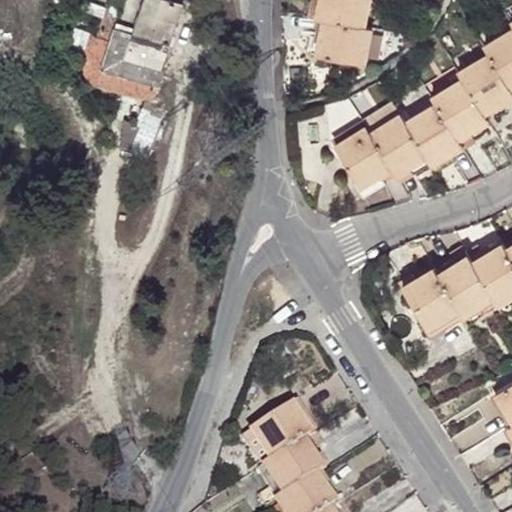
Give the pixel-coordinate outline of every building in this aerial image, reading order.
[(184,6),(166,0),(129,0),(123,18),(110,13),(104,29),(117,34),(102,73),(156,91),(184,6)] [(321,0),(308,0),(306,15),(318,18),(321,0)] [(321,0),(318,18),(325,19),(318,54),(364,62),(370,28),(364,26),(368,0),(321,0)] [(325,19),(318,18),(311,52),(318,54),(325,19)] [(371,132),(349,96),(325,103),(331,148),(337,145),(361,185),(380,173),(385,183),(397,176),(410,168),(407,164),(424,153),(427,157),(429,161),(448,150),(451,155),(474,140),(467,129),(486,117),(483,111),(500,100),(503,105),(511,99),(511,91),(511,90),(511,21),(511,22),(511,30),(484,47),(489,54),(459,73),(462,78),(432,96),(436,102),(406,121),(401,113),(371,132)] [(107,57),(110,37),(91,34),(88,54),(107,57)] [(506,110),(503,105),(500,100),(483,111),(486,117),(488,120),(506,110)] [(144,101),(140,122),(129,120),(124,145),(157,151),(165,105),(144,101)] [(454,159),(451,155),(448,150),(429,161),(435,171),(454,159)] [(410,168),(427,157),(424,153),(407,164),(410,168)] [(410,168),(397,176),(400,182),(413,174),(410,168)] [(380,173),(361,185),(357,188),(364,199),(386,185),(385,183),(380,173)] [(458,307),(461,313),(493,295),(497,301),(511,292),(511,245),(506,249),(503,245),(493,251),(490,245),(470,257),(467,251),(449,262),(452,266),(438,274),(435,267),(416,279),(412,273),(401,281),(427,326),(458,307)] [(511,292),(497,301),(498,302),(502,310),(511,303),(511,292)] [(493,295),(461,313),(466,320),(498,302),(497,301),(493,295)] [(511,380),(496,390),(507,408),(502,411),(511,424),(504,427),(511,439),(511,380)] [(293,403),(250,431),(269,461),(262,466),(282,496),(275,500),(282,511),(328,511),(327,510),(334,506),(323,488),(327,486),(318,473),(326,468),(317,455),(313,458),(302,441),(309,437),(297,419),(302,416),(293,403)] [(269,461),(250,431),(239,438),(259,468),(262,466),(269,461)] [(262,466),(259,468),(255,470),(267,489),(256,495),(264,507),(275,500),(282,496),(262,466)] [(282,511),(275,500),(264,507),(267,511),(282,511)]
